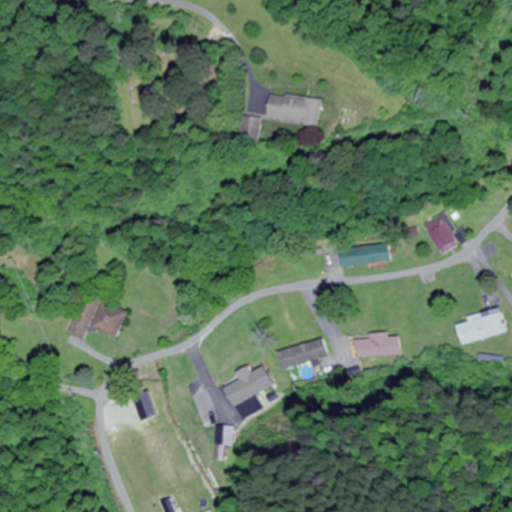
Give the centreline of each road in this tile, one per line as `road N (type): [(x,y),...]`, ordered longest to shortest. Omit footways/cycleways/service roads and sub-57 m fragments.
road 1 (residential): [(128,511),(98,426),(101,397),(118,372),(195,343),(237,305),(322,282),(395,277),(460,256),(511,203)]
road 2 (residential): [(149,0),(146,6),(182,23),(234,67),(251,107)]
